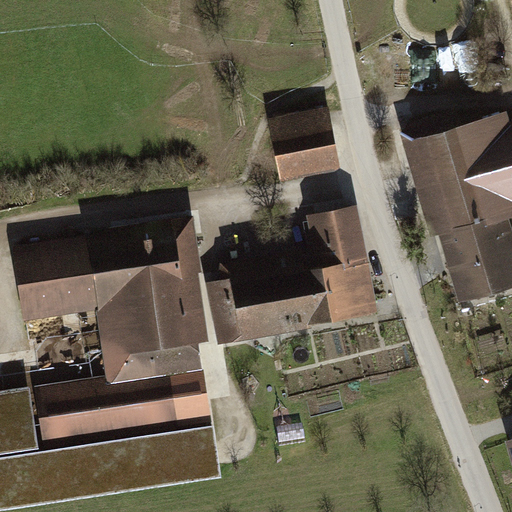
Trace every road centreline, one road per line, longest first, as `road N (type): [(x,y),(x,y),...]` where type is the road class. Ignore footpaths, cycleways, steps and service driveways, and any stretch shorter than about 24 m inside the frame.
road 1 (residential): [(354,111),(382,221),(490,511)]
road 2 (track): [(0,227),(370,180)]
road 3 (residential): [(354,111),(511,97)]
